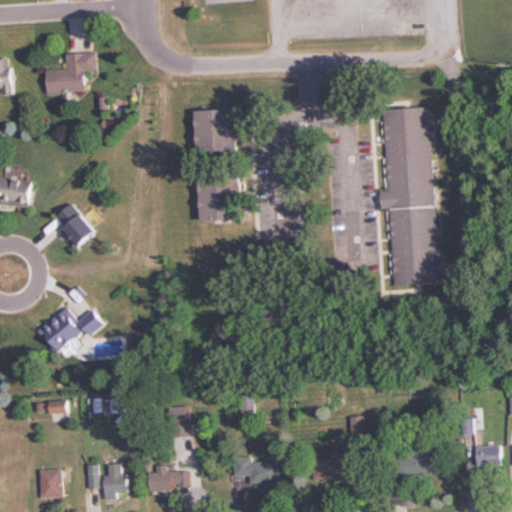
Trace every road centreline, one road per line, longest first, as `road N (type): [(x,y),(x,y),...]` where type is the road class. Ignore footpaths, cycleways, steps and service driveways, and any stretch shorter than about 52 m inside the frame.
road 1 (residential): [(454,60),(183,66),(155,51),(140,0)]
road 2 (residential): [(0,16),(141,8)]
